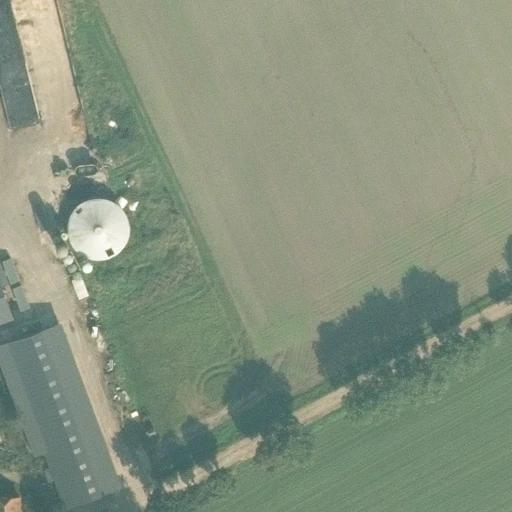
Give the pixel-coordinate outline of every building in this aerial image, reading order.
[(56,91),(73,87),(53,0),(25,0),(21,1),(27,26),(43,22),(46,35),(44,36),(56,91)] [(67,130),(75,152),(83,149),(75,127),(67,130)] [(28,221),(125,486),(200,458),(103,194),(28,221)] [(0,287),(0,323),(12,319),(0,287)] [(3,344),(0,345),(0,369),(32,457),(43,454),(56,490),(63,509),(115,489),(108,471),(55,325),(3,344)] [(0,511),(17,511),(17,498),(0,498),(0,511)]
